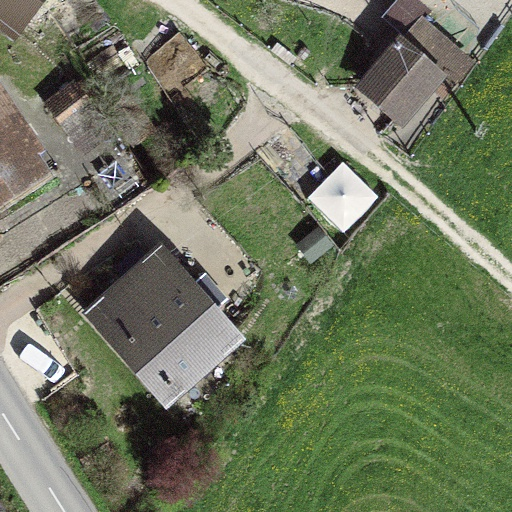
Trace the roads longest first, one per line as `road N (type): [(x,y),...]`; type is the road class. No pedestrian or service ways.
road 1 (residential): [(386,183),(148,0)]
road 2 (track): [(511,284),(386,183)]
road 3 (tertiary): [(0,409),(64,511)]
